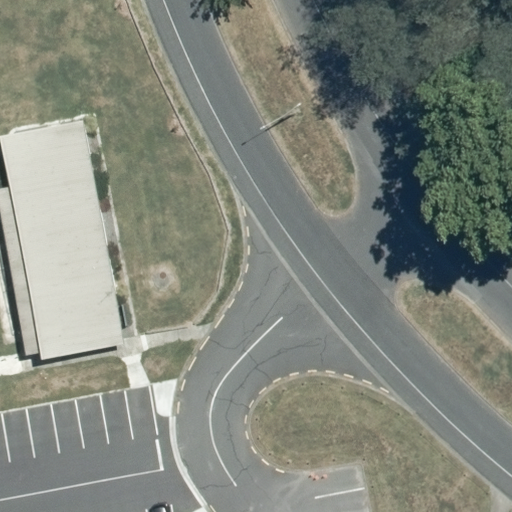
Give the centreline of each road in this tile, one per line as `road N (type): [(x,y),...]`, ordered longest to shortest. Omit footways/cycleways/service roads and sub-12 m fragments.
road 1 (tertiary): [(335,271),(183,0)]
road 2 (tertiary): [(511,452),(395,341),(335,271)]
road 3 (tertiary): [(297,0),(408,201)]
road 4 (tertiary): [(408,201),(511,312)]
